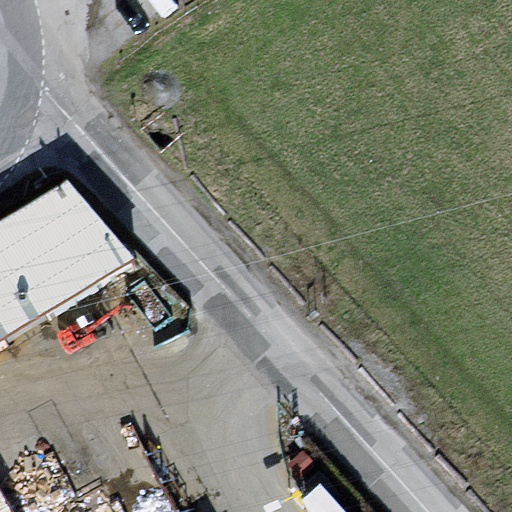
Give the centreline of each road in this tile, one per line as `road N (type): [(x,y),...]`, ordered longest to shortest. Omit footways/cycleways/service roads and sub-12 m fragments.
road 1 (unclassified): [(13,103),(401,511)]
road 2 (track): [(511,434),(208,97)]
